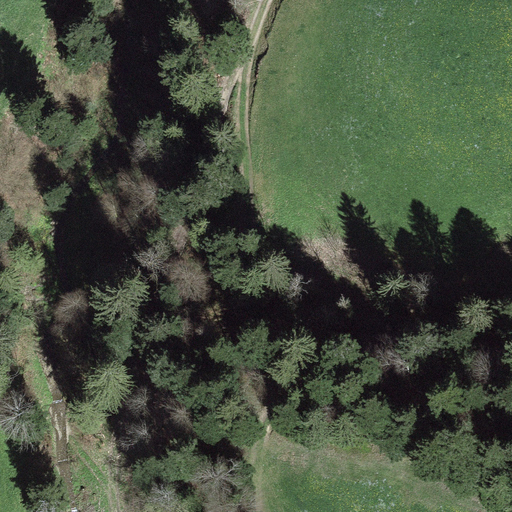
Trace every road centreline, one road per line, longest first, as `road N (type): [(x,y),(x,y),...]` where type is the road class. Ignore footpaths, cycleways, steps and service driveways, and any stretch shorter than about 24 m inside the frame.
road 1 (track): [(250,41),(165,240),(115,420),(115,511)]
road 2 (track): [(266,0),(244,80),(246,207),(262,259),(293,297)]
